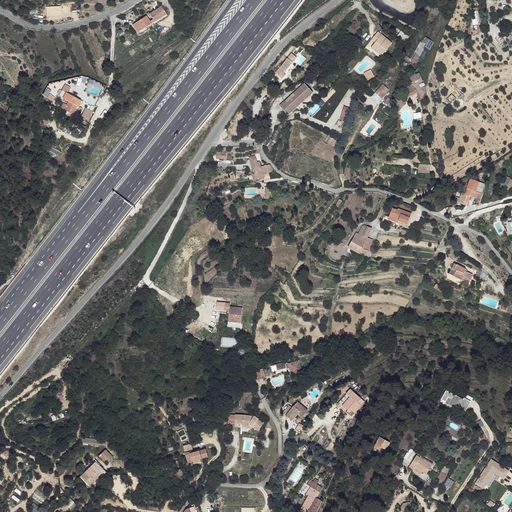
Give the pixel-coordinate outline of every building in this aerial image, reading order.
[(153,11),(152,10),(148,13),(151,19),(152,20),(164,13),(159,5),(154,8),(155,9),(153,11)] [(145,15),(131,23),(136,31),(149,22),(148,21),(145,15)] [(378,32),(374,37),(377,40),(375,43),(370,49),(374,52),(376,50),(383,54),(392,43),(378,32)] [(427,44),(422,40),(412,61),(416,63),(426,46),(427,44)] [(286,58),(280,65),(285,69),(291,62),(290,60),(286,58)] [(371,70),(364,74),(368,80),(374,76),(371,70)] [(420,86),(416,79),(411,82),(414,82),(417,88),(420,86)] [(382,84),(378,88),(381,91),(384,94),(387,92),(385,91),(388,89),(382,84)] [(417,92),(412,84),(404,88),(408,96),(417,92)] [(312,95),(304,86),(279,108),(287,118),(312,95)] [(65,94),(60,91),(58,97),(62,99),(68,102),(77,106),(78,107),(79,105),(81,101),(65,94)] [(456,96),(451,92),(445,98),(450,102),(456,96)] [(77,106),(68,102),(66,106),(75,110),(77,106)] [(75,110),(66,106),(63,111),(73,116),(76,110),(75,110)] [(92,112),(85,109),(82,116),(89,120),(92,112)] [(48,154),(58,156),(59,149),(50,147),(48,154)] [(257,158),(251,159),(254,171),(262,167),(261,165),(259,165),(257,158)] [(428,173),(428,166),(417,165),(417,173),(428,173)] [(262,167),(254,171),(254,172),(256,171),(256,174),(257,178),(264,177),(273,174),(271,168),(270,168),(268,168),(267,168),(266,168),(262,169),(262,167)] [(480,176),(472,173),(466,187),(463,186),(461,192),(468,194),(472,184),(476,186),(480,176)] [(511,178),(506,175),(500,184),(511,191),(511,178)] [(391,207),(389,216),(398,219),(397,221),(406,224),(410,211),(398,207),(397,209),(391,207)] [(367,226),(364,224),(362,225),(358,233),(362,235),(367,226)] [(372,228),(367,226),(362,235),(358,233),(356,232),(348,247),(361,254),(366,254),(367,251),(373,239),(367,237),(372,228)] [(488,271),(477,267),(476,274),(486,277),(488,271)] [(472,272),(464,270),(464,271),(452,268),(449,273),(461,278),(462,275),(466,276),(470,277),(472,272)] [(234,299),(229,298),(228,310),(233,310),(231,321),(244,323),(246,308),(233,306),(234,299)] [(276,364),(277,370),(289,367),(291,375),(303,372),(299,359),(276,364)] [(255,378),(265,374),(263,367),(253,371),(255,378)] [(353,388),(351,386),(339,401),(342,404),(343,403),(352,393),(350,391),(353,388)] [(362,395),(353,388),(350,391),(352,393),(343,403),(348,407),(351,409),(353,407),(356,409),(363,402),(359,399),(362,395)] [(368,391),(365,393),(371,401),(374,398),(368,391)] [(449,394),(445,392),(441,398),(449,402),(448,404),(458,409),(459,407),(464,410),(468,401),(451,391),(449,394)] [(289,405),(283,412),(292,419),(299,412),(302,415),(308,409),(299,401),(295,405),(293,407),(289,405)] [(254,414),(236,412),(235,421),(243,422),(243,423),(250,424),(250,422),(253,423),(252,425),(252,427),(259,429),(264,421),(254,414)] [(393,443),(383,436),(375,449),(381,453),(384,447),(385,448),(390,447),(393,443)] [(183,444),(187,461),(208,456),(206,447),(193,450),(191,443),(183,444)] [(105,449),(99,455),(106,463),(111,459),(112,457),(105,449)] [(414,452),(411,449),(408,453),(406,453),(403,458),(408,460),(414,452)] [(429,463),(418,457),(415,462),(412,466),(412,467),(420,471),(422,469),(426,471),(429,466),(429,463)] [(491,459),(486,467),(494,472),(503,478),(508,470),(491,459)] [(96,461),(78,478),(81,481),(83,480),(90,487),(106,472),(96,461)] [(486,467),(483,471),(491,476),(494,472),(486,467)] [(435,473),(431,471),(426,480),(430,482),(435,473)] [(491,476),(483,471),(475,483),(483,488),(491,476)] [(320,484),(318,483),(316,488),(317,488),(318,489),(314,498),(316,498),(311,508),(314,509),(315,510),(314,511),(323,511),(328,501),(323,498),(328,488),(323,485),(320,484)] [(70,498),(65,502),(71,509),(76,504),(70,498)] [(402,502),(403,511),(411,510),(410,501),(402,502)]
